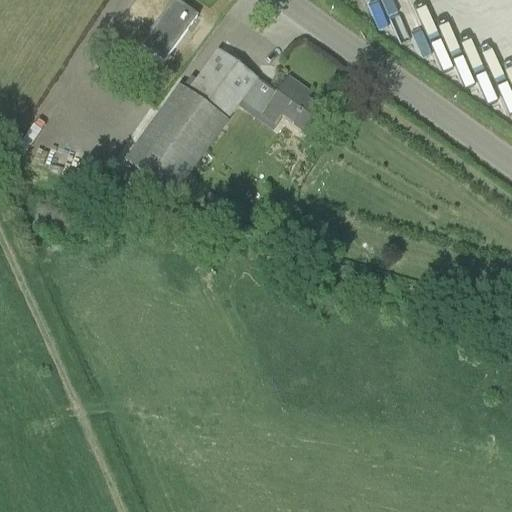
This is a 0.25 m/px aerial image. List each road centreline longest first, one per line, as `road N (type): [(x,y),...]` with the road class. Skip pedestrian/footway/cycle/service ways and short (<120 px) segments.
road 1 (track): [(0,242),(115,511)]
road 2 (residential): [(511,162),(284,0)]
